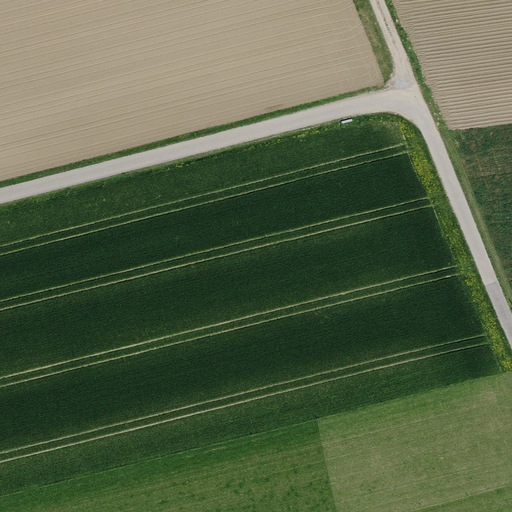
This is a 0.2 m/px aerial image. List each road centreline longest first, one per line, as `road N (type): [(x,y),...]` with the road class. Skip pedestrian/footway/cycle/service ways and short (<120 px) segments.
road 1 (track): [(413,98),(0,201)]
road 2 (track): [(505,320),(413,98)]
